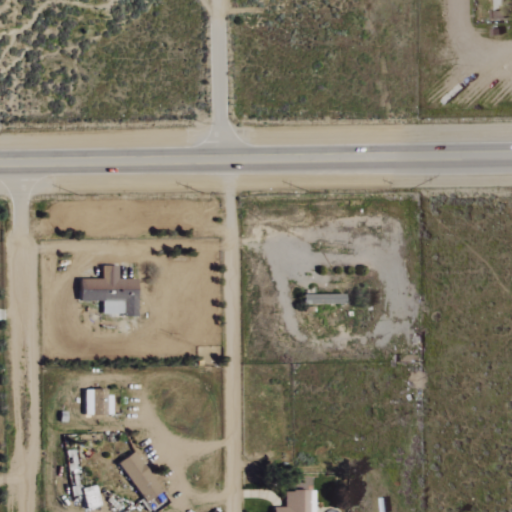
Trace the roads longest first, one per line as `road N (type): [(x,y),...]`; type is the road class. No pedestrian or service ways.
road 1 (secondary): [(0,164),(511,156)]
road 2 (residential): [(233,511),(222,160)]
road 3 (residential): [(22,511),(19,233)]
road 4 (residential): [(222,160),(217,24)]
road 5 (track): [(231,440),(192,451),(183,483),(197,501),(233,493)]
